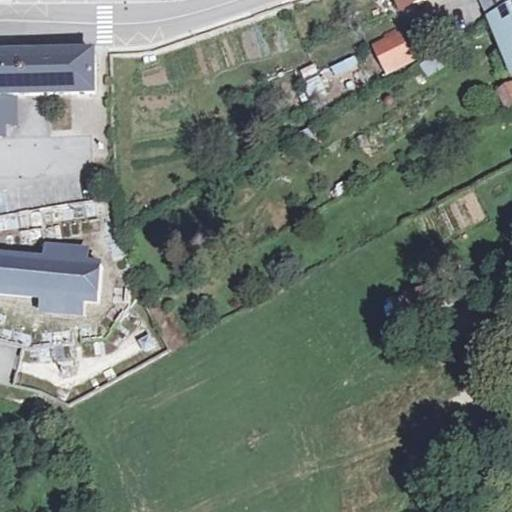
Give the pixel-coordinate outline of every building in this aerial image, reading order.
[(397,0),(402,12),(429,0),(397,0)] [(511,0),(480,0),(490,24),(511,11),(511,0)] [(511,11),(490,24),(510,72),(511,71),(511,11)] [(397,39),(377,52),(389,72),(410,60),(397,39)] [(446,50),(417,66),(425,79),(453,63),(446,50)] [(329,65),(334,77),(357,67),(352,55),(329,65)] [(0,60),(0,59),(0,99),(11,100),(23,99),(102,97),(101,57),(22,59),(0,60)] [(504,93),(498,96),(506,113),(511,110),(504,93)] [(11,100),(0,99),(0,140),(12,141),(12,128),(11,100)] [(11,100),(12,128),(24,128),(23,99),(11,100)] [(0,261),(0,299),(48,304),(47,314),(86,318),(87,308),(103,309),(107,267),(91,266),(93,253),(54,249),(52,262),(0,256),(0,261)] [(434,290),(406,299),(412,320),(441,312),(434,290)]
